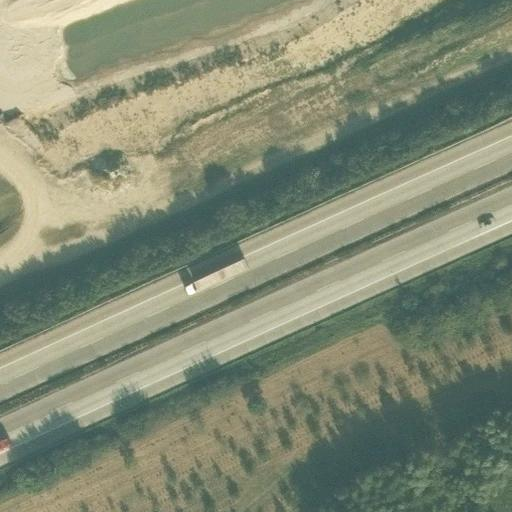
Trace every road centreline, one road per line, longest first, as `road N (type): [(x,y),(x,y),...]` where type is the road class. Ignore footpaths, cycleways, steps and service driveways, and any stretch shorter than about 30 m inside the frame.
road 1 (motorway): [(0,435),(511,204)]
road 2 (motorway): [(511,155),(0,385)]
